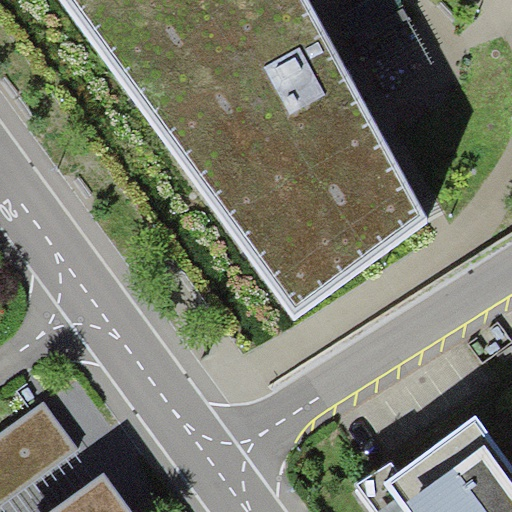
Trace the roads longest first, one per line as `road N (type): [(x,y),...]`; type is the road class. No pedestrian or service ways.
road 1 (residential): [(217,463),(511,271)]
road 2 (residential): [(92,297),(217,463)]
road 3 (residential): [(0,173),(92,297)]
